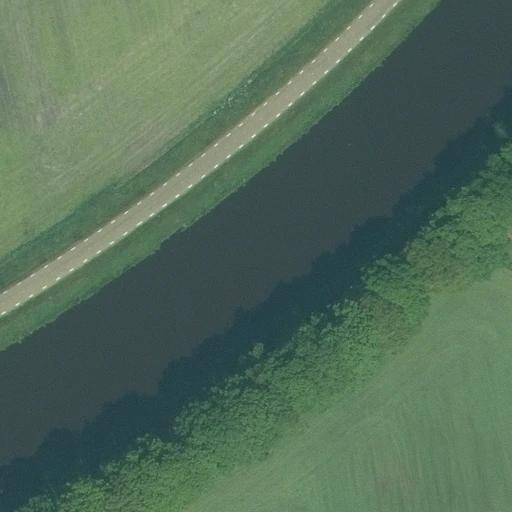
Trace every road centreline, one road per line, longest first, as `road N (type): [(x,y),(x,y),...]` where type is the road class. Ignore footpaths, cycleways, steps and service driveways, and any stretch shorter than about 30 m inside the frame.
road 1 (tertiary): [(55,511),(254,387),(398,273),(511,164)]
road 2 (tertiary): [(378,0),(224,150),(67,264),(0,301)]
